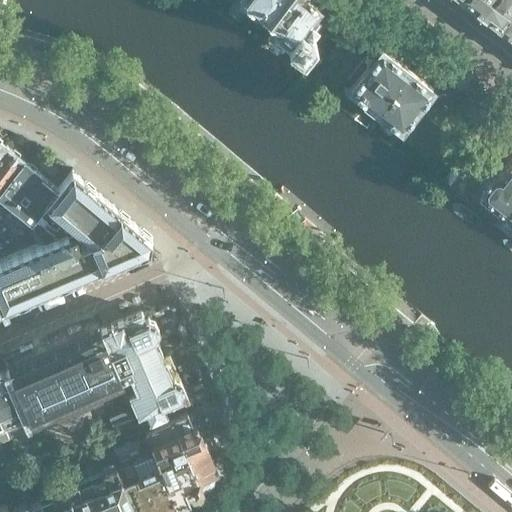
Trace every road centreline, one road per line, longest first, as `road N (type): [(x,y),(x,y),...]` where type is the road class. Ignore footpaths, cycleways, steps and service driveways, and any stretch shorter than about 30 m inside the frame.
road 1 (primary): [(220,224),(91,126),(0,83)]
road 2 (primary): [(0,99),(86,143),(206,241)]
road 3 (residential): [(206,241),(163,274),(0,343)]
road 4 (primary): [(354,363),(511,491)]
road 5 (residential): [(354,363),(231,511)]
road 6 (primary): [(206,241),(354,363)]
road 7 (primary): [(370,342),(220,224)]
road 8 (primary): [(511,456),(370,342)]
road 9 (unclassified): [(381,0),(511,104)]
